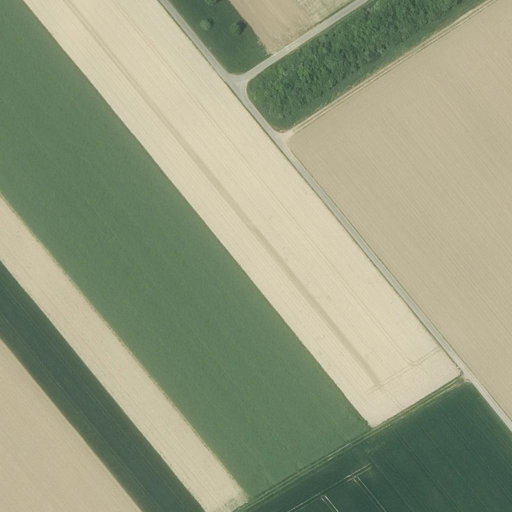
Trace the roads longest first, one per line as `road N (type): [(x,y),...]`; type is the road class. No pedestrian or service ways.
road 1 (track): [(234,85),(511,429)]
road 2 (track): [(251,511),(511,356)]
road 3 (track): [(234,85),(365,0)]
